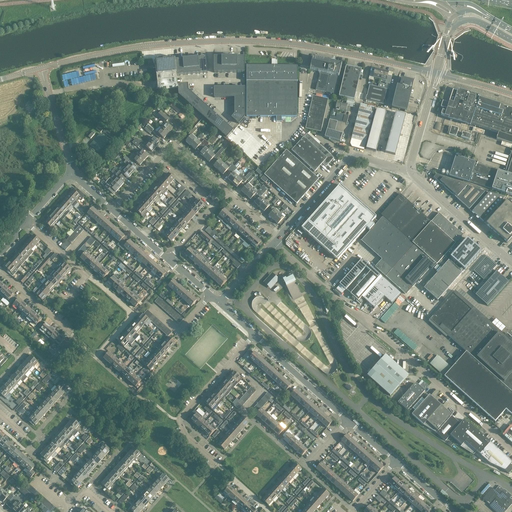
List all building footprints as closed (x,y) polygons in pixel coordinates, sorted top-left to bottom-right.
[(175,60),(177,76),(207,73),(206,57),(175,60)] [(244,57),(214,57),(214,73),(244,73),(244,57)] [(313,57),(311,66),(310,70),(320,72),(315,90),(320,91),(327,60),(313,57)] [(175,58),(155,60),(156,69),(157,80),(158,90),(178,88),(177,85),(177,76),(175,60),(175,58)] [(342,64),(327,60),(320,91),(325,92),(334,94),(339,76),(342,64)] [(247,116),(276,116),(276,122),(282,122),(281,117),(297,117),(297,82),(297,66),(246,66),(246,82),(247,82),(247,116)] [(361,69),(346,66),(339,97),(354,100),(361,69)] [(375,69),(371,68),(368,80),(373,81),(374,78),(380,79),(382,71),(375,69)] [(389,72),(382,71),(380,79),(386,81),(385,84),(390,85),(392,76),(388,75),(389,72)] [(63,81),(64,86),(81,83),(80,78),(63,81)] [(414,81),(402,78),(400,85),(397,85),(392,108),(407,111),(414,81)] [(233,130),(188,90),(188,84),(177,85),(178,88),(178,95),(226,138),(233,130)] [(378,87),(371,86),(369,85),(366,101),(383,105),(387,89),(385,89),(378,87)] [(245,88),(214,88),(214,98),(235,98),(235,114),(232,118),(239,124),(245,117),(245,88)] [(511,108),(479,98),(479,96),(466,92),(466,94),(457,91),(453,90),(449,103),(443,101),(441,107),(447,109),(445,116),(498,134),(496,140),(511,144),(511,157),(507,173),(498,171),(486,167),(479,165),(475,163),(461,159),(461,158),(461,157),(461,156),(460,156),(459,156),(458,156),(458,157),(455,167),(453,166),(449,177),(469,183),(469,182),(492,189),(511,195),(511,108)] [(313,96),(306,129),(321,132),(328,99),(313,96)] [(338,110),(341,111),(342,104),(337,103),(336,108),(334,107),(333,112),(337,112),(338,110)] [(347,105),(342,104),(341,111),(348,112),(349,109),(347,108),(347,105)] [(375,108),(361,104),(350,144),(352,147),(364,150),(375,108)] [(385,118),(386,112),(376,109),(374,116),(373,123),(371,129),(369,136),(367,143),(366,149),(376,152),(378,145),(379,139),(381,132),(383,125),(385,118)] [(168,119),(161,113),(158,110),(154,114),(157,116),(165,124),(163,127),(161,125),(160,127),(168,134),(172,129),(173,128),(166,122),(168,119)] [(395,155),(405,115),(395,113),(385,152),(395,155)] [(330,116),(329,120),(327,129),(325,137),(340,142),(342,134),(335,132),(337,124),(340,125),(342,124),(342,123),(346,124),(348,116),(345,115),(337,114),(336,117),(330,116)] [(234,129),(238,124),(234,120),(229,125),(234,129)] [(168,134),(160,127),(161,128),(158,132),(154,129),(148,124),(144,129),(150,134),(152,132),(160,139),(162,136),(164,138),(168,134)] [(195,127),(188,134),(191,136),(186,141),(191,146),(197,139),(192,135),(197,129),(195,127)] [(456,137),(456,136),(459,129),(451,127),(449,135),(456,137)] [(92,143),(101,151),(108,142),(100,134),(92,143)] [(326,167),(334,158),(307,134),(292,151),(315,172),(322,163),(326,167)] [(154,137),(150,141),(156,147),(160,143),(154,137)] [(197,139),(191,146),(195,150),(200,145),(202,147),(207,141),(205,139),(201,143),(197,139)] [(150,141),(149,142),(148,140),(146,142),(148,143),(146,146),(152,152),(156,147),(150,141)] [(207,141),(202,147),(205,149),(200,154),(204,158),(210,151),(206,147),(209,144),(207,141)] [(210,151),(204,158),(209,162),(214,157),(216,159),(221,154),(224,150),(222,148),(218,152),(215,156),(210,151)] [(142,150),(139,153),(137,151),(136,153),(144,161),(148,156),(142,150)] [(287,150),(272,167),(304,195),(319,179),(287,150)] [(144,161),(136,153),(134,155),(136,157),(134,159),(132,157),(130,160),(135,165),(137,163),(140,165),(144,161)] [(221,154),(216,159),(218,161),(214,166),(218,170),(224,164),(220,160),(223,156),(221,154)] [(135,165),(130,160),(129,159),(129,160),(125,156),(123,159),(126,161),(124,163),(126,165),(124,167),(132,174),(137,169),(134,167),(135,165)] [(230,171),(234,166),(232,164),(231,166),(226,162),(224,164),(218,170),(223,175),(228,169),(230,171)] [(234,166),(230,171),(232,173),(227,179),(232,183),(239,175),(234,171),(240,165),(238,162),(234,166)] [(132,174),(124,167),(120,171),(119,170),(119,171),(115,168),(114,169),(123,178),(125,176),(128,179),(132,174)] [(304,195),(272,167),(264,175),(297,204),(304,195)] [(123,178),(114,169),(111,172),(114,175),(111,179),(120,187),(125,183),(121,180),(123,178)] [(175,179),(168,174),(164,178),(171,184),(175,179)] [(239,175),(232,183),(237,187),(243,181),(238,176),(239,175)] [(444,177),(436,175),(434,178),(439,183),(447,189),(454,181),(444,177)] [(171,184),(164,178),(160,183),(166,189),(171,184)] [(120,187),(111,179),(110,179),(106,183),(104,181),(101,184),(112,194),(115,191),(116,192),(120,187)] [(469,186),(454,181),(447,189),(458,199),(469,187),(469,186)] [(168,190),(166,189),(160,183),(156,187),(164,195),(168,190)] [(241,191),(246,195),(253,187),(249,184),(248,184),(247,185),(241,191)] [(253,187),(246,195),(250,199),(253,196),(256,198),(266,187),(263,185),(258,190),(256,193),(254,191),(255,189),(253,187)] [(340,185),(301,229),(337,261),(367,228),(368,230),(377,220),(375,219),(376,217),(340,185)] [(164,195),(156,187),(152,192),(158,198),(162,193),(164,195)] [(266,187),(256,198),(258,200),(255,203),(259,208),(265,201),(261,197),(263,194),(268,189),(266,187)] [(485,192),(469,187),(458,199),(469,209),(485,192)] [(76,192),(74,190),(69,195),(77,202),(79,200),(81,202),(83,199),(85,196),(78,190),(76,192)] [(219,195),(213,190),(209,194),(211,196),(209,197),(213,201),(219,195)] [(158,198),(152,192),(148,196),(156,204),(161,200),(158,198)] [(489,193),(472,212),(484,222),(505,197),(489,193)] [(370,231),(361,241),(382,259),(375,267),(385,276),(385,277),(408,297),(437,265),(437,264),(438,262),(443,266),(424,288),(437,300),(481,251),(468,239),(446,264),(441,259),(463,235),(438,213),(431,222),(400,194),(381,215),(383,216),(378,222),(377,220),(368,230),(370,231)] [(77,202),(69,195),(65,199),(71,205),(74,207),(78,203),(77,202)] [(156,204),(148,196),(144,201),(150,207),(154,202),(156,204)] [(71,205),(65,199),(61,204),(70,212),(73,208),(73,207),(71,205)] [(511,205),(507,201),(504,199),(497,207),(500,209),(486,224),(491,228),(501,238),(503,239),(507,243),(511,237),(511,205)] [(198,200),(193,205),(200,210),(204,205),(198,200)] [(150,207),(144,201),(140,206),(146,211),(150,207)] [(265,201),(259,208),(264,212),(270,205),(265,201)] [(70,212),(61,204),(57,208),(63,214),(67,210),(69,212),(70,212)] [(193,205),(189,209),(196,215),(200,210),(193,205)] [(146,211),(140,206),(136,210),(145,219),(147,216),(146,215),(148,213),(146,211)] [(97,211),(92,207),(87,213),(92,217),(97,211)] [(63,214),(57,208),(57,209),(56,209),(53,212),(54,212),(53,213),(62,221),(66,216),(63,214)] [(189,209),(185,214),(192,219),(196,215),(189,209)] [(224,209),(217,217),(222,221),(229,213),(224,209)] [(268,216),(273,220),(279,213),(274,209),(268,216)] [(102,215),(97,211),(92,217),(96,221),(102,215)] [(279,213),(273,220),(278,224),(284,217),(281,215),(283,214),(281,212),(279,213)] [(62,221),(53,213),(52,214),(52,213),(49,216),(50,217),(49,218),(55,223),(59,219),(61,221),(62,221)] [(182,215),(183,216),(181,218),(187,224),(192,219),(185,214),(184,213),(182,215)] [(226,225),(228,223),(234,217),(229,213),(222,221),(221,221),(226,225)] [(106,219),(102,215),(96,221),(101,225),(106,219)] [(187,224),(181,218),(179,216),(175,221),(183,228),(184,228),(185,228),(186,227),(186,226),(187,224)] [(238,221),(234,217),(228,223),(233,227),(238,221)] [(55,223),(49,218),(45,222),(52,229),(54,227),(53,225),(55,223)] [(111,223),(106,219),(101,225),(105,230),(111,223)] [(183,228),(175,221),(173,224),(175,225),(173,227),(179,233),(183,228)] [(243,225),(238,221),(233,227),(237,231),(243,225)] [(115,228),(111,223),(105,230),(110,234),(115,228)] [(247,229),(243,225),(237,231),(242,235),(247,229)] [(179,233),(173,227),(172,226),(168,231),(175,237),(179,233)] [(120,232),(115,228),(110,234),(115,238),(120,232)] [(244,242),(252,233),(247,229),(242,235),(239,238),(244,242)] [(175,237),(168,231),(166,233),(167,234),(165,237),(171,242),(175,237)] [(125,236),(120,232),(115,238),(119,242),(117,244),(120,247),(126,239),(124,237),(125,236)] [(248,246),(251,243),(256,238),(252,233),(244,242),(248,246)] [(34,235),(29,240),(35,245),(37,247),(39,245),(37,243),(40,241),(34,235)] [(261,242),(256,238),(251,243),(256,248),(261,242)] [(129,240),(128,241),(126,239),(120,247),(119,247),(123,251),(126,248),(128,250),(134,244),(129,240)] [(35,245),(29,240),(25,244),(31,250),(35,245)] [(31,250),(25,244),(21,249),(30,257),(34,252),(31,250)] [(138,248),(134,244),(128,250),(133,254),(138,248)] [(115,252),(108,245),(106,247),(113,254),(115,252)] [(192,245),(190,247),(184,253),(189,258),(196,249),(192,245)] [(138,258),(143,252),(138,248),(133,254),(131,257),(133,259),(136,256),(138,258)] [(30,257),(21,249),(17,254),(25,261),(30,257)] [(196,249),(189,258),(193,262),(201,253),(196,249)] [(82,255),(80,257),(80,258),(85,262),(90,256),(85,252),(84,253),(82,255)] [(147,256),(143,252),(138,258),(142,262),(147,256)] [(203,260),(205,258),(201,253),(193,262),(198,266),(203,260)] [(25,261),(17,254),(13,258),(21,266),(25,261)] [(90,256),(85,262),(89,266),(95,260),(90,256)] [(152,260),(147,256),(142,262),(147,266),(152,260)] [(508,282),(497,272),(496,271),(496,272),(493,270),(497,265),(487,256),(473,271),(481,278),(484,280),(472,293),(475,295),(487,306),(508,282)] [(21,266),(13,258),(9,263),(17,270),(21,266)] [(203,260),(198,266),(202,270),(210,262),(205,258),(204,260),(203,260)] [(370,272),(373,269),(362,259),(340,285),(346,290),(366,268),(370,272)] [(95,260),(89,266),(94,270),(99,264),(95,260)] [(157,265),(152,260),(147,266),(151,271),(157,265)] [(63,261),(61,264),(59,266),(59,267),(66,273),(67,273),(67,274),(68,273),(70,272),(69,271),(69,270),(71,268),(63,261)] [(210,262),(202,270),(207,274),(212,268),(208,264),(210,262)] [(17,270),(9,263),(5,267),(13,275),(17,271),(17,270)] [(99,264),(94,270),(98,274),(104,268),(99,264)] [(161,269),(157,265),(151,271),(156,275),(161,269)] [(212,268),(207,274),(212,278),(219,270),(215,266),(213,268),(212,268)] [(60,268),(56,272),(62,278),(66,273),(59,267),(60,268)] [(104,268),(98,274),(103,279),(110,271),(105,267),(104,269),(104,268)] [(166,273),(161,269),(156,275),(160,279),(166,273)] [(370,272),(350,294),(353,297),(352,298),(354,300),(355,299),(358,301),(362,297),(363,298),(382,277),(373,269),(370,272)] [(219,270),(212,278),(216,282),(224,274),(219,270)] [(55,271),(51,276),(58,282),(62,278),(56,272),(55,271)] [(263,282),(270,289),(279,280),(272,273),(263,282)] [(108,282),(112,287),(118,281),(119,280),(117,278),(118,277),(115,274),(113,277),(113,276),(108,282)] [(224,274),(216,282),(221,286),(226,280),(222,277),(224,274)] [(52,277),(48,281),(54,287),(58,282),(51,276),(52,277)] [(401,294),(382,278),(363,298),(374,308),(384,297),(392,304),(401,294)] [(46,280),(42,284),(50,291),(51,292),(52,291),(53,290),(53,289),(54,287),(48,281),(47,280),(46,280)] [(168,285),(173,290),(178,284),(173,280),(168,285)] [(118,281),(112,287),(117,291),(122,285),(118,281)] [(50,291),(42,284),(38,289),(46,296),(50,291)] [(183,288),(178,284),(173,290),(177,294),(183,288)] [(122,285),(117,291),(121,295),(127,289),(122,285)] [(9,290),(5,286),(0,291),(0,292),(4,296),(9,290)] [(187,292),(183,288),(177,294),(182,298),(187,292)] [(46,296),(38,289),(34,293),(42,301),(42,300),(43,301),(44,301),(45,299),(45,298),(46,296)] [(127,289),(121,295),(126,299),(131,293),(127,289)] [(9,290),(4,296),(3,297),(10,304),(16,297),(13,295),(14,294),(9,290)] [(131,293),(126,299),(131,303),(138,295),(133,291),(131,293)] [(429,319),(466,352),(444,376),(495,422),(506,410),(511,415),(511,341),(487,319),(455,291),(453,293),(429,319)] [(192,296),(187,292),(182,298),(186,302),(192,296)] [(138,295),(131,303),(135,307),(142,300),(138,296),(138,295)] [(381,319),(385,322),(406,299),(402,295),(381,319)] [(196,300),(192,296),(186,302),(191,306),(196,300)] [(13,304),(18,309),(23,303),(18,298),(13,304)] [(28,307),(23,303),(18,309),(22,313),(28,307)] [(28,307),(22,313),(21,314),(26,318),(32,311),(28,307)] [(37,315),(32,311),(26,318),(30,322),(37,315)] [(145,316),(143,314),(138,319),(144,324),(149,319),(147,318),(145,316)] [(42,319),(37,315),(30,322),(38,328),(43,322),(41,320),(42,319)] [(144,324),(138,319),(134,323),(140,329),(144,324)] [(45,334),(51,327),(46,323),(45,324),(43,322),(36,330),(38,332),(40,331),(44,335),(45,334)] [(140,329),(134,323),(130,328),(136,333),(140,329)] [(56,331),(51,327),(45,334),(49,338),(50,337),(56,331)] [(136,333),(130,328),(126,332),(132,338),(136,333)] [(398,328),(394,333),(414,350),(418,346),(398,328)] [(60,336),(56,331),(50,337),(55,341),(60,336)] [(132,338),(126,332),(122,337),(128,342),(132,338)] [(65,340),(60,336),(55,341),(54,343),(59,347),(61,344),(63,346),(67,342),(64,340),(65,340)] [(164,338),(166,340),(165,342),(171,347),(172,348),(173,347),(173,346),(173,345),(175,343),(169,337),(169,338),(166,336),(164,338)] [(128,342),(122,337),(118,342),(124,347),(128,342)] [(162,340),(158,345),(160,347),(167,352),(171,347),(165,342),(162,340)] [(156,347),(158,349),(156,351),(162,357),(167,352),(160,347),(158,345),(156,347)] [(156,351),(152,356),(158,361),(159,361),(160,361),(161,360),(161,359),(161,358),(162,357),(156,351)] [(103,358),(108,362),(113,356),(114,356),(115,355),(113,353),(111,354),(109,352),(103,358)] [(249,358),(247,361),(250,363),(251,361),(253,362),(259,356),(254,352),(249,358)] [(408,375),(386,355),(367,376),(371,379),(375,383),(390,396),(408,375)] [(31,356),(27,360),(35,368),(37,366),(35,365),(37,362),(31,356)] [(113,356),(108,362),(113,366),(118,360),(114,356),(113,356)] [(152,356),(148,360),(154,366),(158,361),(152,356)] [(264,360),(259,356),(253,362),(258,366),(264,360)] [(35,368),(27,360),(23,365),(29,371),(33,367),(35,368)] [(118,360),(113,366),(117,370),(123,364),(118,360)] [(148,360),(144,365),(150,370),(154,366),(148,360)] [(268,364),(264,360),(258,366),(263,371),(268,364)] [(123,364),(117,370),(122,374),(127,368),(123,364)] [(273,368),(268,364),(263,371),(267,375),(273,368)] [(29,371),(23,365),(19,369),(25,375),(29,371)] [(127,368),(122,374),(126,378),(132,372),(127,368)] [(277,372),(273,368),(267,375),(272,379),(277,372)] [(25,375),(19,369),(15,374),(21,380),(23,382),(27,377),(25,375)] [(240,377),(234,371),(230,376),(238,383),(240,381),(238,379),(240,377)] [(132,372),(126,378),(131,383),(136,377),(132,372)] [(282,377),(277,372),(272,379),(276,383),(282,377)] [(21,380),(15,374),(11,378),(17,384),(21,380)] [(238,383),(230,376),(226,381),(234,388),(238,383)] [(136,377),(131,383),(136,387),(142,379),(140,377),(139,379),(136,377)] [(286,381),(282,377),(276,383),(281,387),(286,381)] [(17,384),(11,378),(7,383),(13,389),(17,384)] [(234,388),(226,381),(222,385),(230,392),(234,388)] [(291,385),(286,381),(281,387),(286,391),(284,393),(286,395),(292,389),(289,387),(291,385)] [(420,385),(424,390),(428,386),(425,381),(420,385)] [(13,389),(7,383),(3,387),(9,393),(13,389)] [(61,383),(57,388),(64,394),(68,389),(61,383)] [(415,384),(413,385),(398,403),(407,411),(424,391),(425,391),(418,385),(416,384),(415,384)] [(222,385),(218,390),(226,397),(230,392),(222,385)] [(9,393),(3,387),(0,390),(0,393),(5,398),(9,393)] [(57,388),(53,392),(60,398),(64,394),(57,388)] [(290,395),(295,399),(300,393),(295,389),(290,395)] [(224,395),(218,390),(214,394),(222,401),(226,397),(224,395)] [(53,392),(49,397),(56,403),(60,398),(53,392)] [(305,397),(300,393),(295,399),(299,403),(305,397)] [(222,401),(214,394),(210,399),(218,406),(222,401)] [(429,395),(412,415),(423,425),(440,405),(429,395)] [(49,397),(45,401),(52,407),(56,403),(49,397)] [(309,401),(305,397),(299,403),(304,407),(309,401)] [(218,406),(210,399),(205,404),(213,411),(215,408),(213,407),(215,404),(217,406),(218,406)] [(45,401),(41,406),(47,412),(52,407),(45,401)] [(314,405),(309,401),(304,407),(308,412),(314,405)] [(22,404),(16,411),(19,413),(25,407),(22,404)] [(318,409),(314,405),(308,412),(313,416),(318,409)] [(440,405),(423,425),(436,433),(448,420),(452,415),(440,405)] [(41,406),(37,410),(43,416),(47,412),(41,406)] [(261,409),(260,410),(258,412),(256,414),(255,415),(260,419),(265,413),(261,409)] [(323,413),(318,409),(313,416),(317,420),(323,413)] [(37,410),(33,415),(39,421),(43,416),(37,410)] [(265,413),(260,419),(265,423),(270,417),(265,413)] [(328,418),(323,413),(317,420),(322,424),(328,418)] [(191,420),(195,424),(202,417),(200,415),(199,416),(196,414),(191,420)] [(270,417),(265,423),(269,427),(275,421),(277,418),(272,414),(270,417)] [(33,415),(30,418),(28,417),(26,420),(33,426),(34,424),(35,425),(39,421),(33,415)] [(202,417),(195,424),(200,428),(205,422),(201,418),(202,417)] [(243,417),(239,422),(245,427),(249,422),(243,417)] [(332,422),(328,418),(322,424),(327,428),(332,422)] [(73,419),(69,423),(75,429),(80,425),(73,419)] [(448,420),(436,433),(445,441),(450,435),(458,443),(461,445),(460,447),(473,455),(476,452),(486,461),(489,464),(505,471),(509,474),(511,470),(508,467),(511,462),(511,461),(468,423),(467,423),(464,420),(457,427),(448,420)] [(275,421),(269,427),(274,431),(279,425),(280,424),(278,422),(277,423),(275,421)] [(205,422),(200,428),(204,432),(210,426),(205,422)] [(239,422),(234,426),(241,432),(245,427),(239,422)] [(75,429),(69,423),(65,428),(71,434),(75,429)] [(279,425),(274,431),(279,436),(284,429),(279,425)] [(210,426),(204,432),(209,436),(214,430),(210,426)] [(234,426),(230,431),(237,436),(241,432),(234,426)] [(71,434),(65,428),(61,432),(67,438),(71,434)] [(230,431),(226,435),(232,441),(237,436),(230,431)] [(282,436),(285,438),(283,440),(288,444),(295,436),(292,434),(291,436),(286,431),(282,436)] [(69,440),(67,438),(61,432),(57,437),(65,444),(69,440)] [(226,435),(222,440),(228,445),(232,441),(226,435)] [(347,435),(341,441),(346,445),(351,439),(347,435)] [(295,436),(288,444),(292,448),(298,442),(293,438),(295,436)] [(65,444),(57,437),(53,441),(59,447),(61,449),(65,444)] [(4,438),(0,442),(0,446),(2,448),(8,442),(4,438)] [(356,443),(351,439),(346,445),(350,449),(356,443)] [(224,450),(228,445),(222,440),(218,445),(224,450)] [(59,447),(53,441),(49,446),(55,452),(59,447)] [(8,442),(2,448),(7,452),(13,446),(8,442)] [(102,442),(99,446),(101,448),(99,450),(105,456),(110,452),(108,450),(109,449),(102,442)] [(298,442),(292,448),(297,452),(302,446),(298,442)] [(307,445),(305,443),(303,446),(302,446),(297,452),(302,456),(307,450),(305,448),(307,445)] [(360,447),(356,443),(350,449),(355,453),(360,447)] [(13,446),(7,452),(11,456),(17,450),(13,446)] [(55,452),(49,446),(45,450),(51,456),(55,452)] [(365,451),(360,447),(355,453),(359,457),(365,451)] [(133,448),(129,452),(136,458),(140,454),(133,448)] [(14,463),(22,454),(17,450),(11,456),(9,459),(14,463)] [(51,456),(45,450),(41,455),(42,456),(41,458),(47,463),(49,461),(48,460),(51,456)] [(99,450),(95,455),(101,461),(105,456),(99,450)] [(369,455),(365,451),(359,457),(364,461),(369,455)] [(136,458),(129,452),(125,457),(132,463),(134,460),(137,462),(138,460),(136,458)] [(18,467),(20,464),(26,458),(22,454),(14,463),(18,467)] [(95,455),(91,459),(97,465),(101,461),(95,455)] [(374,459),(369,455),(364,461),(368,465),(374,459)] [(132,463),(125,457),(121,461),(128,467),(132,463)] [(26,458),(20,464),(25,468),(31,462),(26,458)] [(91,459),(87,464),(93,470),(97,465),(91,459)] [(379,463),(374,459),(368,465),(373,469),(379,463)] [(128,467),(121,461),(117,466),(124,472),(128,467)] [(31,462),(25,468),(29,472),(26,475),(30,478),(35,473),(32,470),(35,466),(31,462)] [(93,470),(87,464),(85,462),(84,462),(81,465),(81,466),(89,474),(93,470)] [(59,463),(54,469),(57,472),(62,466),(59,463)] [(321,463),(316,469),(320,473),(326,467),(321,463)] [(383,467),(379,463),(373,469),(378,474),(383,467)] [(301,469),(295,464),(291,468),(297,474),(301,469)] [(82,468),(79,473),(85,479),(89,474),(81,466),(81,467),(82,468)] [(124,472),(117,466),(113,470),(120,476),(124,472)] [(70,480),(63,474),(67,470),(63,467),(58,473),(61,476),(68,482),(75,488),(76,487),(77,488),(81,483),(75,477),(71,481),(70,480)] [(326,467),(320,473),(325,477),(330,471),(326,467)] [(291,468),(287,473),(293,478),(297,474),(291,468)] [(120,476),(113,470),(109,475),(116,481),(120,476)] [(330,471),(325,477),(330,481),(335,475),(330,471)] [(79,473),(75,477),(81,483),(85,479),(79,473)] [(287,473),(282,477),(289,483),(293,478),(287,473)] [(162,474),(158,478),(165,484),(169,479),(162,474)] [(116,481),(109,475),(105,479),(112,485),(116,481)] [(335,475),(330,481),(334,485),(340,479),(335,475)] [(282,477),(278,482),(284,487),(289,483),(282,477)] [(394,477),(393,478),(388,485),(390,487),(391,486),(394,488),(399,482),(399,481),(399,480),(398,479),(397,479),(396,479),(394,477)] [(158,478),(154,483),(161,489),(165,484),(158,478)] [(112,485),(105,479),(101,484),(108,490),(110,487),(112,489),(114,487),(112,485)] [(340,479),(334,485),(339,489),(344,483),(340,479)] [(278,482),(274,487),(280,492),(284,487),(278,482)] [(404,486),(399,482),(394,488),(398,492),(404,486)] [(154,483),(150,487),(157,493),(161,489),(154,483)] [(344,483),(339,489),(343,494),(349,488),(344,483)] [(229,486),(224,492),(222,490),(220,492),(222,494),(223,494),(227,498),(228,497),(234,490),(229,486)] [(408,490),(404,486),(398,492),(403,496),(408,490)] [(493,488),(483,499),(490,505),(489,506),(496,511),(505,511),(508,509),(511,504),(511,500),(511,498),(511,496),(504,489),(504,490),(499,486),(495,490),(493,488)] [(150,487),(146,492),(153,498),(157,493),(150,487)] [(274,487),(270,491),(276,497),(280,492),(274,487)] [(349,488),(343,494),(348,498),(353,492),(349,488)] [(9,495),(6,493),(8,491),(6,489),(5,491),(0,496),(0,499),(3,502),(7,498),(9,500),(10,501),(12,498),(12,497),(13,496),(11,494),(9,495)] [(323,489),(319,494),(325,499),(329,494),(323,489)] [(146,492),(144,490),(140,495),(142,496),(149,502),(153,498),(146,492)] [(238,495),(234,490),(228,497),(233,501),(238,495)] [(413,494),(408,490),(403,496),(407,500),(413,494)] [(270,491),(266,496),(272,501),(276,497),(270,491)] [(353,492),(348,498),(353,502),(358,496),(353,492)] [(319,494),(315,498),(321,504),(325,499),(319,494)] [(417,498),(413,494),(407,500),(412,504),(417,498)] [(142,496),(140,495),(136,499),(138,501),(145,507),(149,502),(142,496)] [(215,498),(222,504),(224,501),(217,495),(215,498)] [(243,499),(238,495),(233,501),(237,505),(243,499)] [(124,496),(118,502),(121,505),(127,499),(124,496)] [(266,496),(262,500),(268,506),(272,501),(266,496)] [(16,498),(15,500),(12,498),(10,501),(12,503),(9,507),(11,509),(12,508),(16,511),(22,505),(18,501),(18,500),(16,498)] [(315,498),(311,503),(317,508),(321,504),(315,498)] [(422,502),(417,498),(412,504),(416,508),(422,502)] [(247,503),(243,499),(237,505),(242,509),(247,503)] [(138,501),(134,505),(141,511),(145,507),(138,501)] [(421,511),(426,506),(422,502),(416,508),(420,511),(421,511)] [(247,511),(252,507),(247,503),(242,509),(245,511),(247,511)] [(311,503),(307,507),(311,511),(313,511),(317,508),(311,503)]
